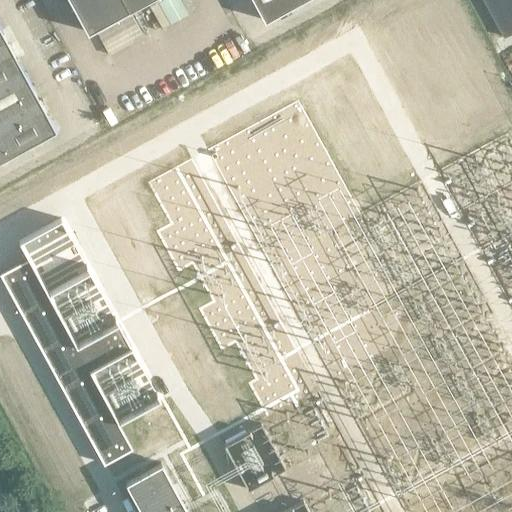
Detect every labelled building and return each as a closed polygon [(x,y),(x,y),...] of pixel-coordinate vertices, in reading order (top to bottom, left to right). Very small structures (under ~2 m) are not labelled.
[(61,0),(78,31),(134,0),(61,0)] [(298,0),(252,0),(263,19),(298,0)] [(0,50),(11,47),(0,27),(0,50)] [(0,85),(26,76),(11,47),(0,50),(0,85)] [(0,120),(42,104),(26,76),(0,85),(0,120)] [(0,159),(55,129),(42,104),(0,120),(0,159)] [(33,253),(4,269),(108,460),(137,444),(122,418),(164,395),(66,214),(24,237),(33,253)] [(187,511),(160,461),(125,480),(142,511),(187,511)]
